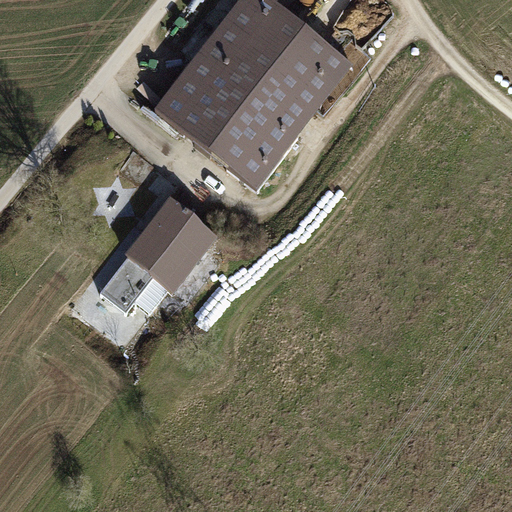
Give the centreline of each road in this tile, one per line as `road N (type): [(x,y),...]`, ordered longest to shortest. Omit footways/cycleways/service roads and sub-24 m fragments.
road 1 (track): [(0,201),(168,0)]
road 2 (track): [(511,102),(456,58),(412,0)]
